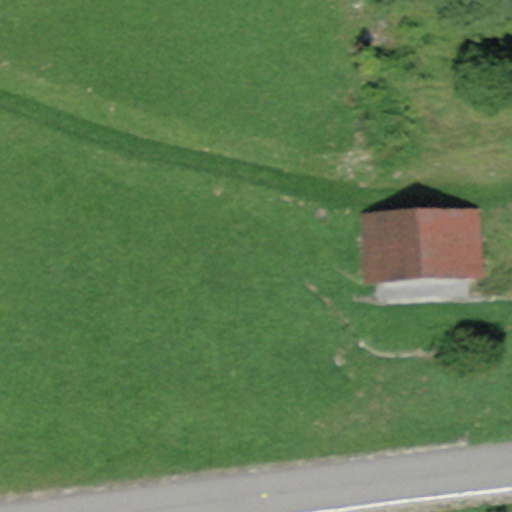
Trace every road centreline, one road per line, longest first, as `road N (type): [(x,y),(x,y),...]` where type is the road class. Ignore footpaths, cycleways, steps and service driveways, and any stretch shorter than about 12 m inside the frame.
road 1 (track): [(511,188),(343,184),(0,97)]
road 2 (primary): [(136,511),(511,464)]
